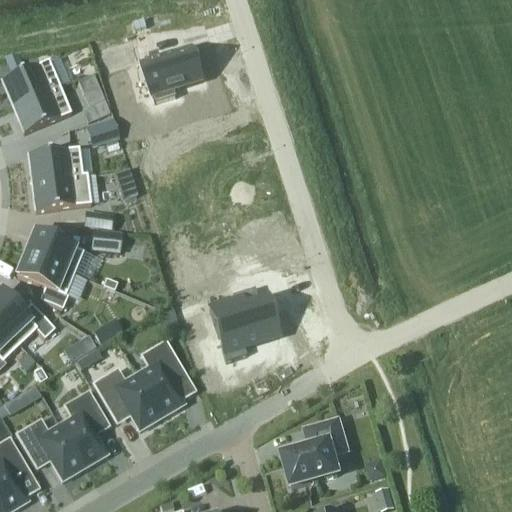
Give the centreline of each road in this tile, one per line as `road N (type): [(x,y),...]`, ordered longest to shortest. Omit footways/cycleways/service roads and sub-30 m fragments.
road 1 (residential): [(238,0),(352,358)]
road 2 (residential): [(95,511),(235,430)]
road 3 (residential): [(235,430),(352,358)]
